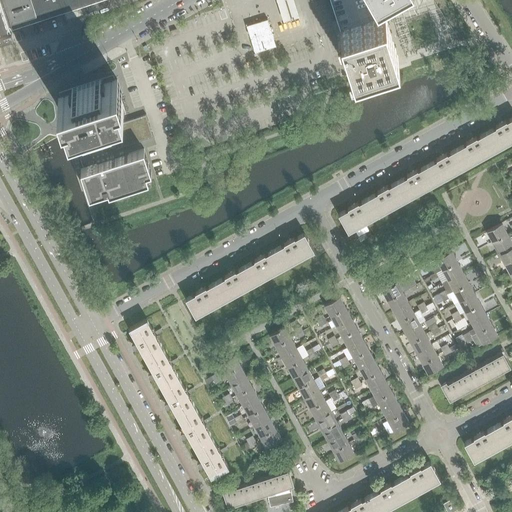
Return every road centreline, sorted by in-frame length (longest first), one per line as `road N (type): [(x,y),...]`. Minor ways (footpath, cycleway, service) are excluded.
road 1 (residential): [(437,437),(310,201)]
road 2 (residential): [(92,323),(310,201)]
road 3 (residential): [(310,201),(511,92)]
road 4 (tertiary): [(195,511),(92,323)]
road 5 (tertiary): [(78,331),(175,511)]
road 6 (tertiary): [(92,323),(0,155)]
road 7 (tertiary): [(0,190),(78,331)]
road 8 (tertiary): [(44,76),(181,0)]
road 9 (residential): [(314,481),(319,491),(342,488),(437,437)]
